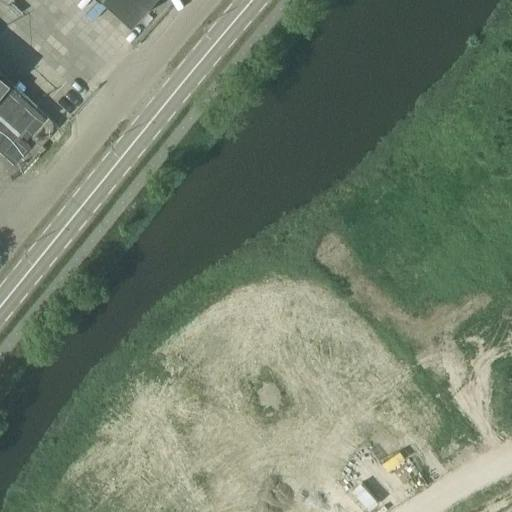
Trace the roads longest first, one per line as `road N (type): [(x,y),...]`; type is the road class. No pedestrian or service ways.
road 1 (primary): [(0,308),(252,0)]
road 2 (unclassified): [(0,253),(207,0)]
